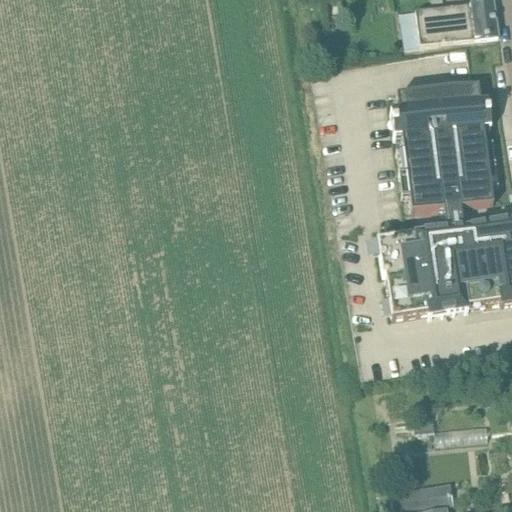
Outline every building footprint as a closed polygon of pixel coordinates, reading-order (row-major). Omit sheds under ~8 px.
[(428,0),(431,10),(442,8),(440,0),(428,0)] [(498,42),(493,6),(415,18),(420,54),(498,42)] [(445,238),(377,249),(382,282),(385,282),(392,324),(501,306),(502,309),(511,307),(511,227),(463,235),(463,229),(460,212),(491,208),(477,94),(396,104),(398,120),(402,119),(404,140),(401,140),(403,158),(407,157),(413,201),(409,202),(411,219),(442,215),(445,238)] [(433,428),(412,430),(413,439),(417,438),(418,442),(434,441),(433,428)] [(390,500),(392,511),(452,511),(449,491),(390,500)]
